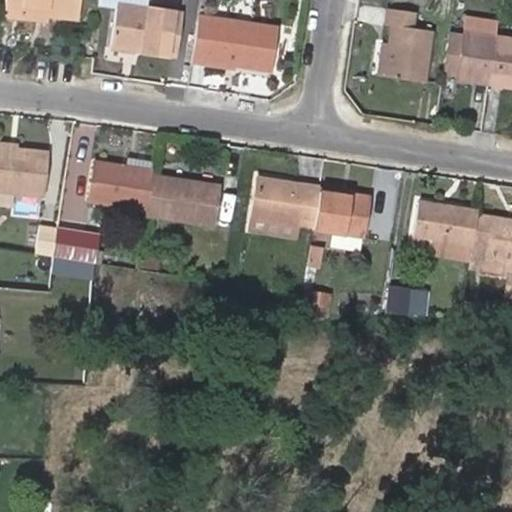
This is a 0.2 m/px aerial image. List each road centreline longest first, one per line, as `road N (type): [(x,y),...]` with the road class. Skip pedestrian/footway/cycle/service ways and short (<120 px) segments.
road 1 (residential): [(0,91),(312,134)]
road 2 (residential): [(312,134),(511,163)]
road 3 (residential): [(312,134),(332,0)]
